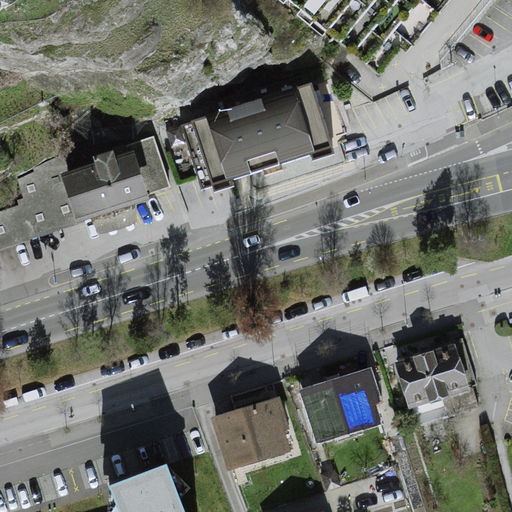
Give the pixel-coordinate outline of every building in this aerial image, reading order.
[(295,0),(377,67),(433,0),(295,0)] [(312,81),(190,121),(213,193),(243,184),(336,154),(312,81)] [(124,159),(61,180),(76,223),(169,192),(152,140),(121,150),(124,159)] [(25,205),(0,214),(0,249),(76,223),(61,180),(53,158),(16,180),(25,205)] [(456,343),(391,363),(407,413),(472,393),(456,343)] [(366,371),(300,390),(315,441),(381,422),(366,371)] [(278,396),(212,416),(228,467),(293,448),(278,396)] [(185,511),(165,460),(107,483),(118,511),(185,511)]
